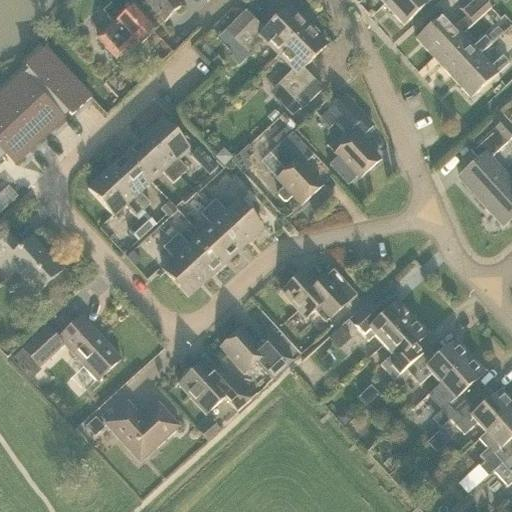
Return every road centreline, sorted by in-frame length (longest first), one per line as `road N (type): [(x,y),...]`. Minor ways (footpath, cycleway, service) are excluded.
road 1 (residential): [(434,217),(284,248),(180,339),(42,189),(148,92)]
road 2 (residential): [(434,217),(358,34),(330,0)]
